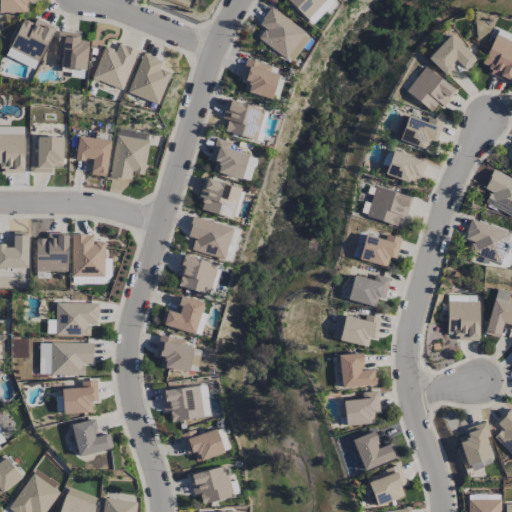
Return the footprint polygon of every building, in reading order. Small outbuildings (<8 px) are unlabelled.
[(34,1),(33,0),(0,0),(0,12),(28,12),(28,2),(34,1)] [(285,0),(312,25),(334,1),(333,0),(285,0)] [(258,24),(264,28),(258,38),(291,62),(310,36),(270,7),(258,24)] [(21,19),(9,50),(39,61),(53,26),(35,20),(33,23),(21,19)] [(511,75),(511,34),(497,29),(480,68),(510,81),(511,75)] [(79,32),(57,32),(57,47),(61,47),(60,68),(86,69),(88,41),(78,40),(79,32)] [(465,70),(476,59),(450,34),(427,58),(445,75),(457,62),(465,70)] [(104,45),(91,78),(122,90),(137,50),(118,43),(115,50),(104,45)] [(127,93),(157,104),(169,72),(159,68),(162,60),(142,53),(127,93)] [(271,65),(245,59),(240,79),(245,80),(243,91),(271,99),(278,74),(269,72),(271,65)] [(437,103),(442,106),(455,90),(424,66),(404,91),(430,112),(437,103)] [(264,110),(227,99),(222,118),(228,120),(224,131),(256,140),(264,110)] [(425,122),(401,113),(393,138),(425,150),(429,140),(435,142),(442,122),(427,117),(425,122)] [(24,172),(22,133),(0,133),(0,166),(2,167),(2,172),(24,172)] [(130,181),(132,173),(143,175),(149,141),(116,135),(109,177),(130,181)] [(29,172),(51,173),(51,164),(62,164),(62,137),(36,136),(36,157),(30,157),(29,172)] [(109,139),(77,137),(75,160),(91,161),(90,175),(106,176),(109,139)] [(215,160),(212,172),(242,178),(247,153),(228,150),(230,142),(214,139),(210,159),(215,160)] [(384,173),(415,185),(424,162),(393,150),(384,173)] [(490,191),(484,203),(511,216),(511,179),(492,170),(483,188),(490,191)] [(200,210),(232,219),(240,188),(203,177),(197,199),(203,200),(200,210)] [(411,195),(373,188),(366,219),(397,225),(399,216),(406,217),(411,195)] [(233,228),(192,216),(187,236),(194,238),(191,250),(224,259),(233,228)] [(463,239),(471,241),(467,252),(499,263),(510,232),(470,219),(463,239)] [(0,267),(27,268),(28,232),(12,232),(12,244),(0,243),(0,267)] [(35,271),(66,272),(67,233),(46,232),(46,239),(36,238),(35,271)] [(104,242),(92,242),(93,234),(72,234),(70,276),(103,277),(104,242)] [(387,266),(389,257),(396,259),(400,238),(385,235),(384,239),(363,235),(358,261),(387,266)] [(216,264),(180,254),(175,274),(180,275),(177,286),(208,294),(216,264)] [(353,275),(346,299),(375,307),(377,297),(384,299),(389,278),(374,274),(373,280),(353,275)] [(194,333),(202,302),(180,296),(176,312),(163,309),(160,325),(194,333)] [(498,337),(501,326),(511,329),(511,303),(492,299),(484,334),(498,337)] [(479,302),(447,301),(446,333),(456,334),(456,340),(478,340),(479,302)] [(98,304),(55,302),(55,336),(89,337),(89,324),(97,324),(98,304)] [(365,314),(363,320),(336,314),(331,339),(366,346),(368,337),(375,338),(380,318),(365,314)] [(185,339),(159,335),(155,355),(161,357),(159,367),(188,372),(190,363),(198,364),(199,356),(192,355),(193,347),(184,346),(185,339)] [(83,375),(84,363),(92,363),(93,343),(50,342),(50,374),(83,375)] [(49,374),(50,343),(40,343),(39,373),(49,374)] [(337,355),(341,388),(377,384),(375,369),(363,370),(361,352),(337,355)] [(61,388),(62,414),(91,413),(91,402),(97,401),(96,380),(80,381),(80,388),(61,388)] [(160,391),(163,412),(170,411),(171,421),(209,416),(205,385),(160,391)] [(345,425),(374,423),(373,412),(379,412),(377,391),(361,392),(362,399),(343,400),(345,425)] [(495,422),(502,429),(493,437),(511,456),(511,408),(495,422)] [(71,423),(76,455),(112,449),(109,433),(97,435),(94,420),(71,423)] [(484,438),(490,436),(485,422),(464,429),(466,435),(457,438),(469,472),(483,467),(483,465),(492,462),(484,438)] [(196,435),(195,430),(180,434),(186,455),(193,453),(196,462),(224,453),(216,429),(196,435)] [(379,447),(374,431),(351,439),(363,470),(396,458),(390,444),(379,447)] [(0,494),(21,477),(4,457),(0,460),(0,494)] [(384,469),(386,475),(367,482),(372,497),(370,497),(373,506),(404,496),(400,487),(406,485),(399,464),(384,469)] [(188,475),(193,496),(199,494),(202,504),(233,497),(225,465),(188,475)] [(8,509),(13,511),(45,511),(61,488),(33,470),(8,509)] [(91,511),(97,498),(67,487),(57,511),(91,511)] [(134,511),(136,501),(102,498),(100,511),(134,511)] [(500,511),(500,500),(468,500),(467,511),(500,511)]
